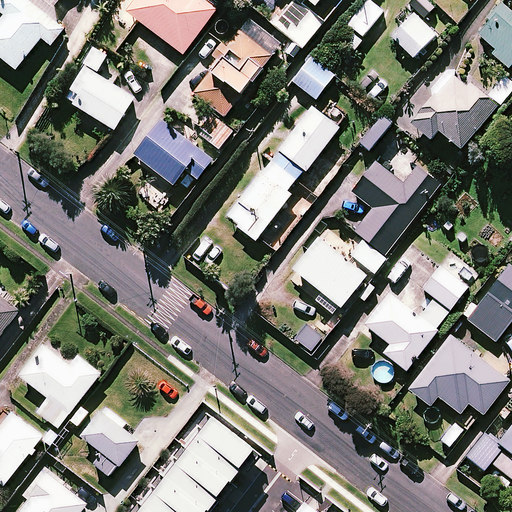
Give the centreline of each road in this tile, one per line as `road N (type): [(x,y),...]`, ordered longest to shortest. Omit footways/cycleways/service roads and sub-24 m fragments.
road 1 (residential): [(317,429),(0,180)]
road 2 (residential): [(423,511),(317,429)]
